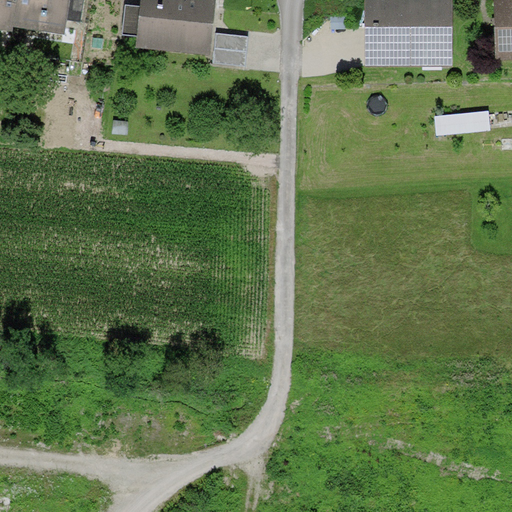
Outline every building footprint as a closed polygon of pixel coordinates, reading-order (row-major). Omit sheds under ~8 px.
[(16,0),(0,0),(0,25),(13,27),(16,0)] [(67,18),(69,0),(18,0),(15,22),(45,26),(47,15),(67,18)] [(210,0),(138,0),(135,50),(207,56),(210,0)] [(511,0),(491,0),(494,60),(511,59),(511,0)] [(449,3),(361,1),(360,67),(448,68),(449,3)] [(248,38),(212,34),(209,68),(244,71),(248,38)]
